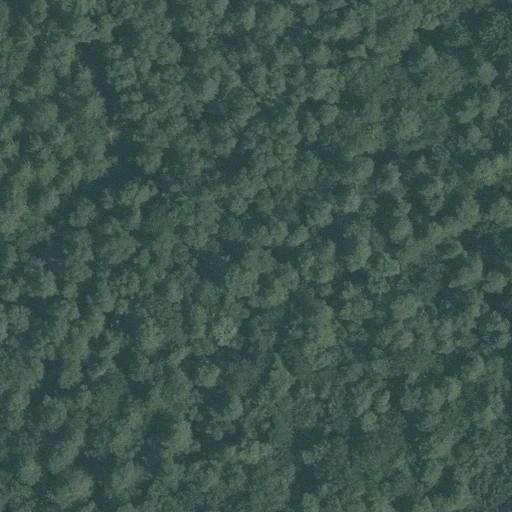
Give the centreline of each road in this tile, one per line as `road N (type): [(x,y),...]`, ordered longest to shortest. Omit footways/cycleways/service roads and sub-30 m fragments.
road 1 (track): [(0,403),(446,0)]
road 2 (track): [(511,157),(473,0)]
